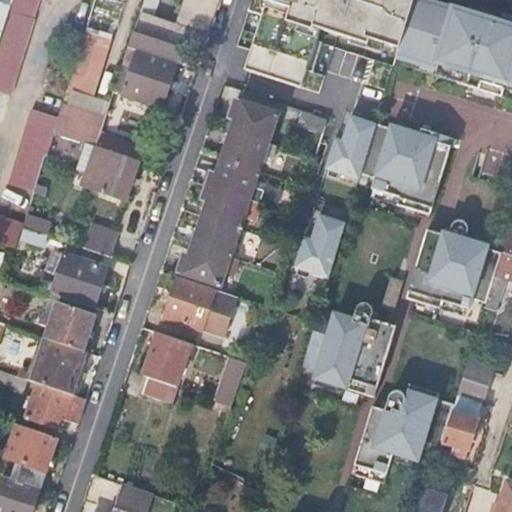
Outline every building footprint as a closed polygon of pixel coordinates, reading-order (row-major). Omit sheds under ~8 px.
[(0,0),(0,36),(10,4),(0,0)] [(11,0),(10,4),(0,36),(0,89),(13,93),(42,0),(11,0)] [(182,0),(176,21),(153,14),(157,0),(144,0),(135,30),(145,34),(182,46),(202,53),(209,32),(219,0),(182,0)] [(271,0),(250,64),(305,82),(324,23),(409,51),(425,0),(271,0)] [(468,11),(427,0),(425,0),(409,51),(451,66),(450,69),(480,78),(477,85),(511,95),(511,23),(469,10),(468,11)] [(135,30),(115,91),(124,94),(145,34),(135,30)] [(162,106),(182,46),(145,34),(124,94),(162,106)] [(232,130),(269,142),(279,113),(237,99),(231,116),(236,118),(232,130)] [(8,182),(35,192),(54,133),(59,117),(32,108),(8,182)] [(105,124),(61,110),(59,117),(54,133),(95,145),(97,146),(102,131),(105,124)] [(323,131),(327,118),(302,110),(298,123),(323,131)] [(361,173),(376,123),(352,116),(344,142),(337,140),(328,168),(360,178),(361,173)] [(376,123),(361,173),(375,178),(372,188),(400,197),(397,205),(431,214),(452,146),(455,147),(457,139),(422,128),(421,133),(392,124),(391,127),(376,123)] [(223,157),(260,170),(262,163),(268,144),(269,142),(232,130),(223,157)] [(145,145),(102,131),(97,146),(140,160),(145,145)] [(268,144),(262,163),(272,166),(278,147),(268,144)] [(97,146),(95,145),(81,186),(126,201),(140,160),(97,146)] [(208,185),(250,199),(257,178),(260,170),(223,157),(218,174),(212,172),(208,185)] [(250,199),(261,203),(269,182),(257,178),(250,199)] [(204,214),(241,227),(250,199),(208,185),(204,198),(209,200),(204,214)] [(0,214),(0,243),(17,249),(26,223),(0,214)] [(194,244),(231,256),(241,227),(204,214),(194,244)] [(345,223),(321,216),(313,241),(305,239),(296,269),(329,278),(345,223)] [(487,303),(502,252),(489,248),(490,244),(467,237),(469,228),(469,226),(468,224),(467,222),(466,221),(462,219),(460,219),(457,220),(454,222),(452,225),(449,236),(428,229),(407,298),(440,308),(443,301),(470,309),(473,299),(487,303)] [(91,223),(83,247),(112,257),(120,233),(91,223)] [(511,229),(489,297),(500,300),(507,278),(511,279),(511,229)] [(221,286),(231,256),(194,244),(191,255),(185,253),(179,271),(221,286)] [(54,286),(52,292),(96,307),(109,268),(65,253),(54,286)] [(211,307),(216,293),(218,288),(179,275),(165,316),(203,329),(209,314),(211,307)] [(382,307),(395,311),(404,281),(391,277),(382,307)] [(44,282),(42,289),(52,292),(54,286),(44,282)] [(229,300),(231,293),(218,288),(216,293),(221,295),(220,297),(229,300)] [(52,323),(46,338),(83,351),(96,313),(59,301),(54,317),(52,323)] [(319,313),(304,363),(318,367),(315,376),(343,384),(342,388),(375,398),(397,326),(372,318),(374,312),(374,310),(373,308),(372,305),(370,304),(368,303),(364,303),(362,304),(359,305),(357,309),(353,322),(334,316),(333,317),(319,313)] [(211,307),(209,314),(215,317),(218,309),(211,307)] [(192,343),(159,332),(145,374),(149,376),(178,386),(192,343)] [(46,338),(41,336),(29,370),(21,367),(18,376),(29,380),(38,383),(43,385),(73,395),(88,352),(83,351),(46,338)] [(215,398),(233,404),(241,380),(247,362),(229,355),(215,398)] [(468,362),(493,370),(495,363),(471,355),(468,362)] [(458,393),(483,401),(493,370),(468,362),(458,393)] [(29,380),(18,376),(0,370),(0,384),(24,393),(29,380)] [(178,386),(149,376),(143,393),(172,403),(178,386)] [(87,400),(73,395),(43,385),(38,383),(33,398),(29,410),(26,418),(62,430),(66,419),(79,423),(87,400)] [(443,441),(455,404),(438,399),(440,393),(410,384),(407,397),(405,393),(404,392),(401,391),(399,391),(397,391),(394,392),(392,393),(390,396),(386,410),(373,407),(353,474),(385,484),(395,451),(421,459),(426,442),(441,447),(443,441)] [(477,418),(483,401),(458,393),(453,410),(443,441),(455,445),(452,453),(466,458),(479,418),(477,418)] [(24,408),(29,410),(33,398),(28,396),(24,408)] [(58,437),(19,424),(7,457),(23,462),(18,478),(42,486),(58,437)] [(18,478),(4,474),(0,485),(0,511),(33,511),(42,486),(18,478)] [(511,511),(511,479),(507,478),(494,511),(511,511)] [(149,511),(155,494),(122,483),(115,507),(130,511),(149,511)] [(428,490),(420,511),(440,511),(446,496),(428,490)]
